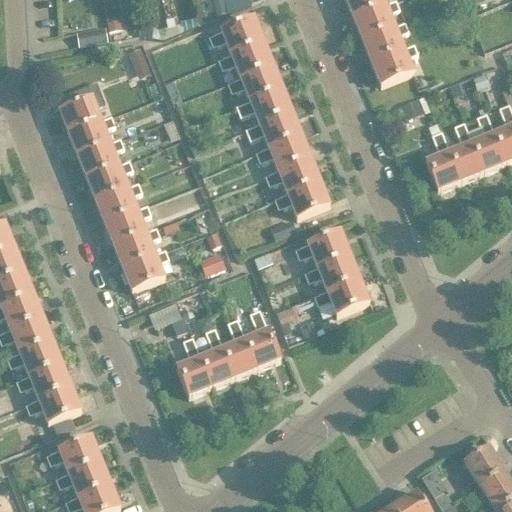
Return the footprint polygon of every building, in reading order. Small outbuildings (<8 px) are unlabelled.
[(230,0),(221,4),(222,9),(224,16),(249,7),(246,0),(230,0)] [(382,10),(378,0),(343,0),(342,1),(351,23),(382,10)] [(401,0),(407,11),(430,0),(401,0)] [(360,45),(391,32),(386,18),(396,14),(392,6),(382,10),(351,23),(360,45)] [(222,9),(212,11),(214,18),(224,16),(222,9)] [(200,15),(192,17),(195,29),(203,25),(200,15)] [(116,24),(104,27),(106,35),(118,33),(116,24)] [(228,61),(260,48),(251,24),(219,37),(212,40),(216,50),(223,47),(228,61)] [(401,28),(391,32),(360,45),(369,68),(400,55),(395,41),(405,37),(401,28)] [(150,32),(135,29),(137,40),(149,41),(150,32)] [(74,37),(76,51),(104,46),(102,32),(74,37)] [(232,70),(238,84),(270,71),(260,48),(228,61),(221,63),(225,73),(232,70)] [(410,51),(400,55),(369,68),(378,90),(410,78),(404,63),(414,59),(410,51)] [(137,53),(125,57),(130,69),(142,64),(137,53)] [(270,71),(238,84),(230,87),(234,96),(242,94),(247,107),(279,94),(270,71)] [(482,78),(470,82),(474,95),(487,90),(482,78)] [(216,102),(229,97),(224,84),(211,89),(216,102)] [(170,85),(162,88),(171,110),(179,107),(170,85)] [(66,112),(57,116),(65,135),(64,135),(66,139),(99,126),(98,125),(97,123),(92,112),(102,108),(94,87),(61,100),(66,112)] [(455,87),(445,91),(449,102),(460,97),(455,87)] [(251,117),(257,130),(288,117),(279,94),(247,107),(240,110),(244,120),(251,117)] [(416,102),(396,111),(402,124),(422,116),(416,102)] [(491,139),(490,139),(503,170),(511,165),(511,125),(506,110),(496,114),(504,134),(491,139)] [(266,153),(298,140),(288,117),(257,130),(249,133),(253,143),(260,140),(266,153)] [(469,148),(468,148),(481,179),(503,170),(490,139),(491,139),(483,119),(473,123),(476,130),(481,143),(469,148)] [(99,126),(66,139),(75,162),(108,148),(107,147),(102,135),(112,131),(108,121),(98,125),(99,126)] [(170,124),(160,127),(163,135),(173,131),(170,124)] [(434,128),(425,131),(429,141),(438,138),(434,129),(434,128)] [(447,157),(446,157),(458,188),(481,179),(468,148),(469,148),(464,135),(461,128),(451,132),(459,152),(447,157)] [(437,161),(422,167),(435,197),(458,188),(446,157),(447,157),(439,137),(438,138),(429,141),(437,161)] [(275,176),(307,164),(298,140),(266,153),(245,162),(249,171),(270,163),(275,176)] [(108,148),(75,162),(84,184),(117,171),(111,158),(122,154),(117,143),(107,147),(108,148)] [(285,200),(316,187),(307,164),(275,176),(254,185),(258,195),(279,186),(285,200)] [(117,171),(84,184),(93,206),(126,193),(125,192),(120,179),(129,175),(126,167),(117,171)] [(326,211),(316,187),(285,200),(271,205),(275,215),(289,209),(294,223),(326,211)] [(126,193),(93,206),(102,229),(135,215),(134,214),(129,202),(139,198),(135,188),(125,192),(126,193)] [(135,215),(102,229),(111,251),(144,238),(143,237),(138,225),(148,221),(144,210),(134,214),(135,215)] [(173,226),(160,231),(163,238),(176,233),(173,226)] [(268,234),(273,247),(293,239),(288,226),(268,234)] [(0,257),(11,253),(2,229),(0,229),(0,257)] [(144,238),(111,251),(120,273),(153,260),(152,259),(147,247),(157,243),(153,233),(143,237),(144,238)] [(315,274),(346,261),(337,237),(305,250),(315,274)] [(213,238),(203,242),(208,254),(218,250),(213,238)] [(11,253),(0,257),(0,284),(21,276),(11,253)] [(153,260),(120,273),(129,297),(162,284),(156,269),(166,265),(162,255),(152,259),(153,260)] [(266,257),(251,263),(255,273),(270,266),(266,257)] [(216,258),(196,265),(202,281),(222,274),(216,258)] [(324,297),(356,284),(346,261),(315,274),(303,278),(307,288),(319,283),(324,297)] [(21,276),(0,284),(0,311),(30,299),(21,276)] [(356,284),(324,297),(311,302),(315,312),(328,307),(334,321),(365,308),(356,284)] [(30,299),(0,311),(0,322),(2,322),(8,335),(40,323),(30,299)] [(239,337),(254,374),(277,365),(265,336),(264,336),(256,316),(248,320),(256,339),(246,343),(243,335),(239,337)] [(206,319),(194,324),(199,336),(211,331),(206,319)] [(178,323),(169,326),(169,328),(174,340),(185,335),(179,322),(178,323)] [(17,359),(49,346),(40,323),(8,335),(0,338),(4,348),(12,345),(17,359)] [(254,374),(239,337),(234,326),(226,329),(234,348),(219,354),(231,383),(254,374)] [(197,351),(193,353),(209,392),(231,383),(219,354),(212,335),(203,338),(211,357),(202,361),(197,351)] [(209,392),(193,353),(189,344),(181,347),(189,366),(174,372),(186,402),(209,392)] [(26,382),(58,369),(49,346),(17,359),(10,362),(14,371),(21,368),(26,382)] [(30,392),(36,405),(68,392),(58,369),(26,382),(6,390),(10,400),(30,392)] [(77,416),(68,392),(36,405),(28,408),(32,418),(40,415),(45,429),(77,416)] [(60,466),(66,479),(98,466),(88,443),(56,456),(43,462),(40,454),(30,458),(37,475),(60,466)] [(477,493),(502,477),(486,452),(461,467),(472,485),(464,490),(469,498),(477,493)] [(98,466),(66,479),(59,482),(62,492),(70,489),(75,503),(107,490),(98,466)] [(484,511),(501,511),(511,505),(511,493),(502,477),(477,493),(488,510),(484,511)] [(116,511),(107,490),(75,503),(68,506),(70,511),(116,511)] [(423,511),(413,496),(388,511),(423,511)] [(431,504),(436,511),(446,511),(450,510),(442,497),(431,504)]
